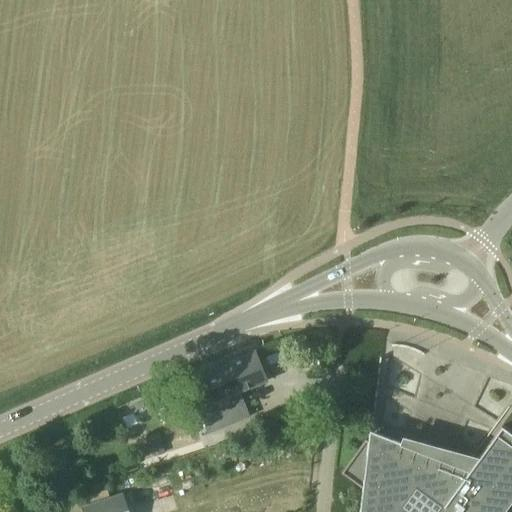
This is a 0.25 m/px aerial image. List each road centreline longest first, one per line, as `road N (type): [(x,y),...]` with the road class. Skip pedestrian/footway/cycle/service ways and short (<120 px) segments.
road 1 (secondary): [(0,430),(266,311)]
road 2 (secondary): [(438,249),(389,251),(266,311)]
road 3 (residential): [(337,361),(320,511)]
road 4 (secondary): [(266,311),(390,303)]
